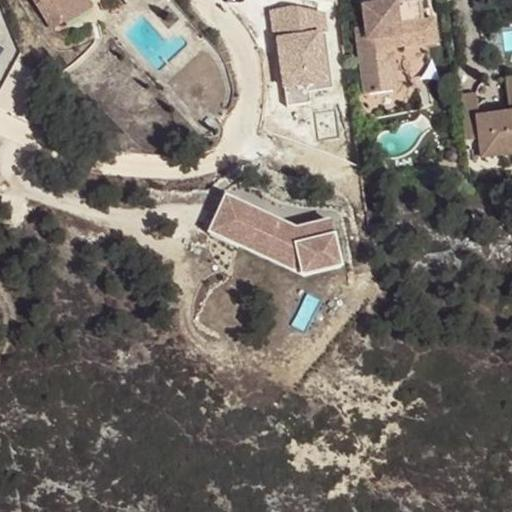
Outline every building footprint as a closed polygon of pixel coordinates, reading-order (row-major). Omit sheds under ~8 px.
[(52,0),(65,23),(93,8),(88,0),(52,0)] [(172,0),(123,0),(140,19),(141,17),(143,17),(144,18),(166,41),(189,19),(172,0)] [(0,66),(14,48),(0,37),(0,28),(12,12),(0,3),(0,66)] [(434,21),(399,26),(396,3),(363,8),(366,30),(368,40),(357,41),(365,95),(398,91),(394,62),(384,63),(381,39),(400,36),(401,47),(437,42),(434,21)] [(313,89),(340,87),(334,7),(278,11),(284,105),(314,103),(313,89)] [(366,30),(356,31),(357,41),(368,40),(366,30)] [(400,36),(381,39),(384,63),(394,62),(392,48),(401,47),(400,36)] [(511,79),(505,81),(510,114),(479,118),(477,95),(460,97),(465,142),(480,140),(482,157),(511,153),(511,79)] [(234,192),(217,232),(334,281),(351,241),(234,192)]
